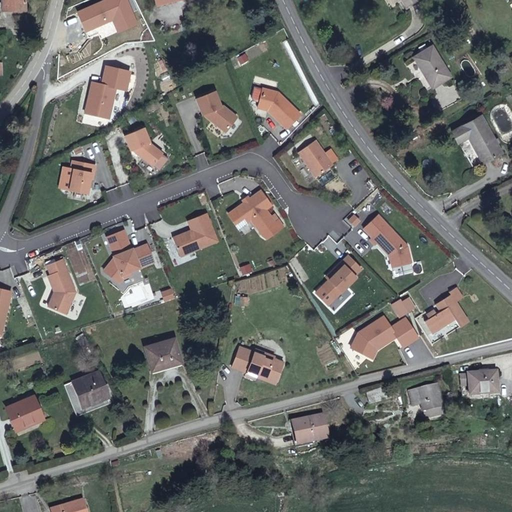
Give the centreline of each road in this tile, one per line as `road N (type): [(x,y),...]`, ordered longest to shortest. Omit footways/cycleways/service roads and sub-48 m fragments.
road 1 (unclassified): [(0,489),(511,345)]
road 2 (secondary): [(283,0),(371,153),(511,289)]
road 3 (residential): [(323,223),(273,172),(242,163),(22,248),(0,247)]
road 4 (unclassified): [(0,232),(44,102),(39,58)]
